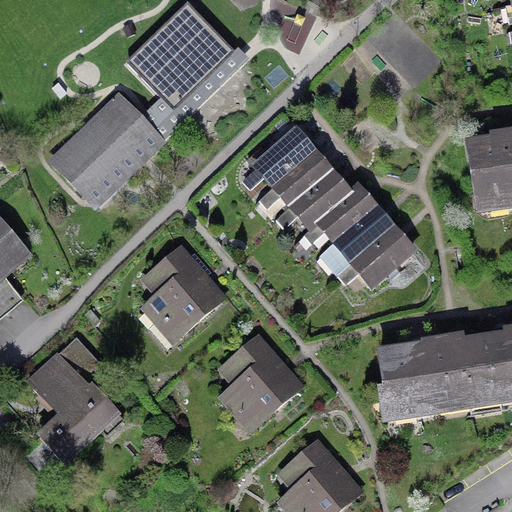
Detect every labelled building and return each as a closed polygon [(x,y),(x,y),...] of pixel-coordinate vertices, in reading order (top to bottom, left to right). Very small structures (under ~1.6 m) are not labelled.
[(187,3),(126,64),(160,98),(174,112),(235,51),(187,3)] [(174,112),(160,98),(141,117),(164,141),(249,58),(238,47),(235,51),(174,112)] [(141,117),(118,94),(47,164),(95,212),(166,142),(164,141),(141,117)] [(316,156),(297,134),(251,172),(271,195),(316,156)] [(511,216),(511,140),(468,147),(480,221),(511,216)] [(334,177),(316,156),(271,195),(288,216),(334,177)] [(351,196),(334,177),(288,216),(308,239),(316,232),(354,200),(351,196)] [(316,232),(331,248),(375,211),(358,190),(351,196),(354,200),(316,232)] [(393,232),(375,211),(331,248),(349,270),(393,232)] [(0,294),(40,261),(0,213),(0,294)] [(416,259),(393,232),(349,270),(371,296),(416,259)] [(228,302),(182,247),(138,284),(154,304),(136,319),(165,355),(228,302)] [(511,334),(461,342),(472,414),(511,407),(511,334)] [(303,390),(259,339),(216,375),(230,391),(217,403),(247,438),(303,390)] [(472,414),(461,342),(379,354),(389,426),(472,414)] [(118,420),(59,356),(25,387),(58,423),(35,443),(62,472),(118,420)] [(350,511),(366,500),(320,444),(277,479),(291,496),(278,506),(282,511),(350,511)]
